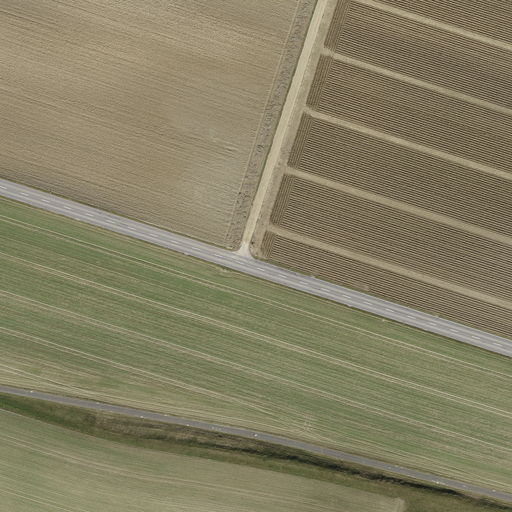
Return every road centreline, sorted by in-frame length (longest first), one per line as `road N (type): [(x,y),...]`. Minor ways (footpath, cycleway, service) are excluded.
road 1 (tertiary): [(0,187),(511,349)]
road 2 (track): [(0,390),(249,435),(511,499)]
road 3 (track): [(237,262),(323,0)]
